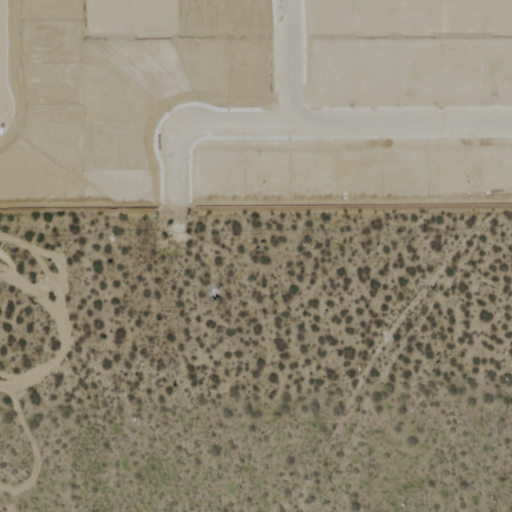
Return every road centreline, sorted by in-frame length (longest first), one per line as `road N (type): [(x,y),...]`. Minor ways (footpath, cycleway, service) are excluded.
road 1 (residential): [(511,125),(186,129),(176,139),(175,231)]
road 2 (residential): [(288,0),(293,127)]
